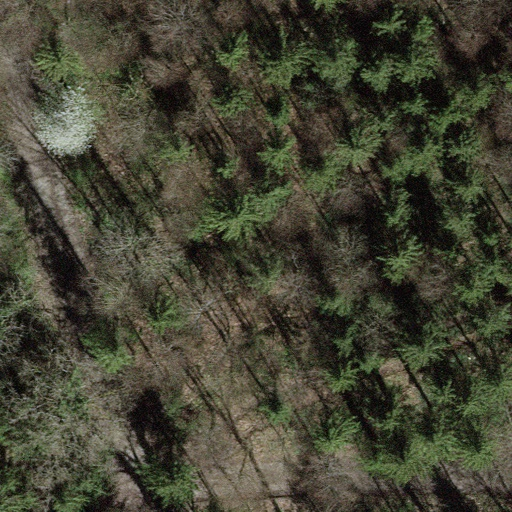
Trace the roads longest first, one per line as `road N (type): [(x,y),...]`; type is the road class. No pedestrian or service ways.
road 1 (track): [(511,476),(163,475),(7,511)]
road 2 (track): [(0,2),(124,484)]
